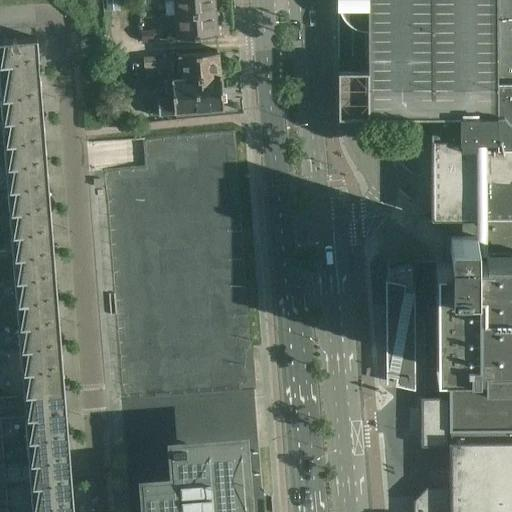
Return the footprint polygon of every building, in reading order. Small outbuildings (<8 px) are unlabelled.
[(164,0),(165,1),(174,0),(176,16),(215,13),(214,0),(164,0)] [(338,0),(338,2),(367,2),(367,59),(367,70),(365,70),(355,70),(351,70),(340,70),(339,70),(339,117),(341,117),(347,117),(351,117),(355,117),(359,117),(365,117),(367,117),(368,117),(378,117),(387,117),(387,124),(414,126),(432,127),(432,129),(459,129),(496,128),(496,82),(496,47),(496,1),(495,0),(338,0)] [(511,0),(495,0),(496,1),(496,47),(496,82),(500,82),(505,82),(505,86),(511,92),(511,0)] [(176,16),(167,16),(169,40),(177,39),(217,36),(217,33),(215,13),(176,16)] [(153,40),(152,31),(142,32),(143,41),(153,40)] [(0,41),(0,82),(24,397),(65,394),(38,39),(0,41)] [(220,75),(219,54),(218,52),(180,55),(181,78),(220,75)] [(156,66),(155,57),(144,58),(145,67),(156,66)] [(138,73),(144,90),(166,83),(160,66),(138,73)] [(223,108),(220,75),(181,78),(172,79),(173,97),(158,98),(158,105),(148,106),(149,115),(175,113),(175,111),(223,108)] [(459,129),(432,129),(432,212),(487,211),(511,211),(511,127),(496,128),(459,129)] [(428,217),(415,232),(443,255),(443,354),(443,369),(442,377),(449,377),(450,398),(450,430),(511,429),(511,211),(487,211),(432,212),(429,216),(427,214),(426,215),(428,217)] [(415,310),(415,267),(415,266),(414,265),(414,264),(413,263),(412,263),(412,262),(411,262),(410,262),(395,265),(389,266),(389,285),(396,293),(403,299),(412,299),(412,307),(415,310)] [(389,285),(385,284),(386,309),(387,338),(388,373),(388,379),(387,382),(396,383),(395,389),(415,394),(415,385),(415,347),(415,317),(415,310),(412,307),(412,299),(403,299),(389,285)] [(450,398),(422,398),(422,399),(422,446),(450,446),(450,430),(450,398)] [(74,511),(67,413),(26,417),(33,511),(74,511)] [(511,511),(511,429),(450,430),(450,446),(450,456),(450,486),(450,511),(511,511)] [(25,497),(24,453),(11,454),(12,497),(25,497)] [(237,476),(237,471),(237,470),(236,469),(236,468),(234,466),(233,466),(232,465),(231,465),(229,465),(228,465),(226,466),(225,467),(224,468),(223,469),(223,470),(223,471),(223,472),(223,477),(145,483),(147,511),(249,511),(246,476),(237,476)] [(7,486),(0,486),(0,504),(8,504),(7,486)] [(415,498),(414,500),(413,511),(450,511),(450,486),(427,486),(415,498)]
